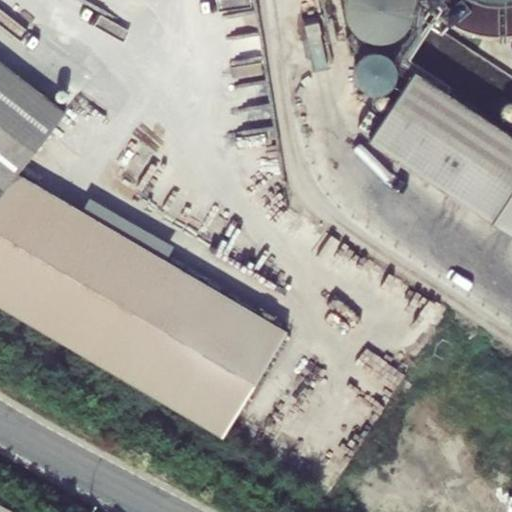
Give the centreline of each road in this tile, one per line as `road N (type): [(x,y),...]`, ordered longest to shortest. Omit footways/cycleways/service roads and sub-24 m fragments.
road 1 (unclassified): [(166,511),(0,421)]
road 2 (unknown): [(21,0),(170,100)]
road 3 (unknown): [(170,100),(200,120),(231,199)]
